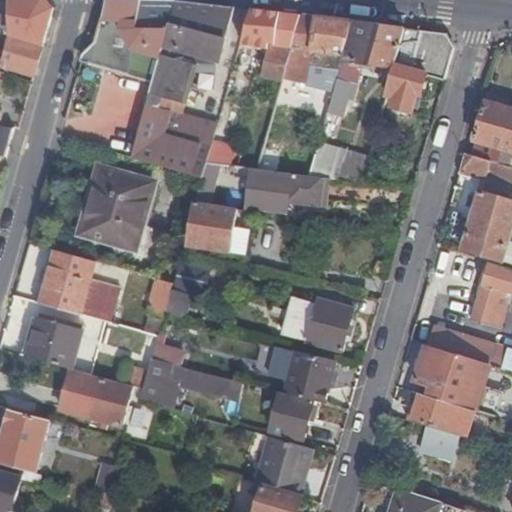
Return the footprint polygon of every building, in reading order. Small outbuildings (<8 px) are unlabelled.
[(47,0),(10,0),(11,37),(3,66),(35,75),(53,9),(47,0)] [(153,85),(177,1),(129,0),(108,0),(89,67),(153,85)] [(236,8),(177,1),(153,85),(151,94),(161,97),(181,102),(191,67),(216,65),(217,60),(220,61),(236,8)] [(301,16),(250,9),(240,44),(270,49),(265,75),(284,79),(301,16)] [(353,23),(301,16),(284,79),(305,84),(311,64),(329,67),(341,68),(343,60),(353,23)] [(405,29),(353,23),(343,60),(352,62),(351,67),(356,68),(357,63),(394,69),(400,64),(396,62),(405,29)] [(454,47),(451,42),(446,34),(405,29),(396,62),(400,63),(400,64),(394,69),(386,96),(394,98),(396,99),(392,108),(418,115),(428,99),(435,72),(434,78),(445,80),(454,47)] [(341,68),(329,67),(325,89),(334,92),(338,79),(341,68)] [(334,92),(328,114),(343,117),(347,100),(353,101),(357,85),(338,79),(334,92)] [(161,97),(151,94),(140,134),(209,153),(220,114),(184,103),(181,114),(158,108),(161,97)] [(184,103),(181,102),(161,97),(158,108),(181,114),(184,103)] [(504,148),(511,118),(511,117),(504,115),(505,109),(486,103),(470,155),(499,164),(504,148)] [(0,157),(6,159),(14,130),(0,128),(0,157)] [(209,153),(140,134),(134,158),(188,173),(203,178),(207,163),(209,153)] [(312,169),(363,183),(369,158),(320,144),(315,158),(312,169)] [(315,158),(264,150),(259,170),(310,177),(312,169),(315,158)] [(470,155),(465,154),(459,174),(484,181),(464,250),(511,264),(511,241),(509,241),(511,229),(511,201),(510,201),(511,195),(511,167),(499,164),(470,155)] [(236,167),(207,163),(203,178),(232,184),(236,167)] [(101,169),(92,203),(145,218),(154,183),(101,169)] [(247,209),(287,214),(289,201),(321,206),(324,179),(310,177),(259,170),(252,169),(247,209)] [(326,207),(330,180),(324,179),(321,206),(326,207)] [(215,190),(199,188),(196,201),(212,204),(215,190)] [(236,227),(238,209),(195,202),(189,245),(248,254),(252,229),(236,227)] [(145,218),(92,203),(91,206),(98,208),(91,236),(136,248),(145,218)] [(98,208),(91,206),(83,233),(91,236),(98,208)] [(51,248),(36,303),(41,304),(56,250),(51,248)] [(96,261),(56,250),(41,304),(111,323),(115,308),(121,288),(91,280),(96,261)] [(199,294),(207,266),(181,260),(173,288),(199,294)] [(511,294),(511,271),(489,264),(472,320),(499,329),(510,293),(511,294)] [(173,282),(159,278),(156,278),(151,292),(148,302),(145,313),(148,314),(142,331),(158,335),(163,318),(165,310),(169,296),(173,282)] [(148,302),(151,292),(142,289),(139,300),(148,302)] [(356,307),(320,297),(319,301),(294,294),(283,333),(344,351),(356,307)] [(187,300),(169,296),(165,310),(182,315),(187,300)] [(115,308),(111,323),(119,325),(123,310),(115,308)] [(33,318),(23,356),(29,357),(39,319),(33,318)] [(39,319),(29,357),(73,369),(83,332),(39,319)] [(511,320),(511,321),(497,367),(511,371),(511,320)] [(432,324),(426,345),(488,364),(490,365),(496,344),(432,324)] [(474,411),(488,364),(426,346),(416,382),(432,387),(429,397),(457,406),(474,411)] [(315,402),(326,405),(336,361),(285,349),(278,377),(290,380),(286,394),(315,402)] [(151,358),(143,388),(141,397),(173,406),(180,386),(237,401),(242,383),(151,358)] [(133,387),(72,371),(62,408),(122,425),(133,387)] [(240,421),(271,430),(281,393),(250,385),(240,421)] [(271,430),(305,440),(315,402),(286,394),(281,393),(271,430)] [(429,397),(421,395),(412,423),(433,429),(464,438),(466,438),(474,411),(457,406),(429,397)] [(52,420),(11,409),(0,447),(0,463),(25,470),(37,474),(52,420)] [(456,464),(464,438),(433,429),(426,455),(456,464)] [(133,436),(130,441),(149,446),(153,434),(140,431),(137,437),(133,436)] [(309,468),(315,449),(271,436),(257,484),(264,486),(300,496),(305,482),(302,481),(306,467),(309,468)] [(37,474),(25,470),(23,478),(22,479),(41,484),(43,476),(37,474)] [(13,511),(22,479),(23,478),(0,471),(0,511),(13,511)] [(297,511),(302,497),(300,496),(264,486),(256,511),(297,511)] [(394,498),(389,511),(466,511),(467,510),(397,488),(396,490),(386,487),(384,495),(394,498)]
